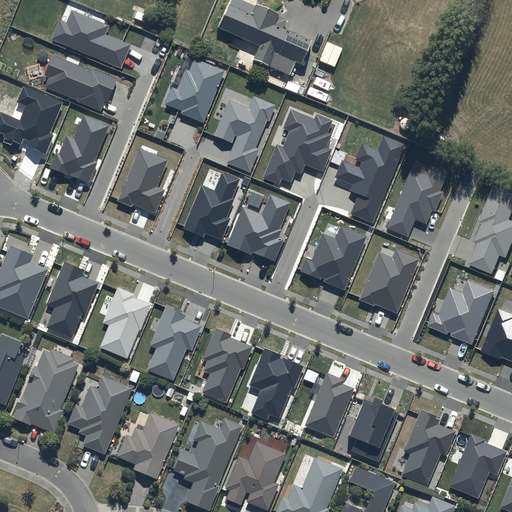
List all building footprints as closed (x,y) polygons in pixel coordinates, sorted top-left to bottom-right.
[(300,65),(310,41),(274,26),(278,16),(239,0),(230,0),(228,6),(228,5),(217,30),(258,47),(252,61),(289,76),(294,62),(300,65)] [(109,26),(71,10),(66,23),(59,20),(50,40),(121,69),(131,45),(105,34),(109,26)] [(90,70),(53,54),(44,75),(49,77),(45,86),(78,100),(77,102),(100,111),(104,101),(108,102),(118,78),(91,67),(90,70)] [(225,71),(194,59),(189,71),(185,69),(177,89),(172,87),(165,104),(182,111),(181,114),(204,123),(225,71)] [(63,102),(23,86),(17,101),(27,105),(20,121),(0,113),(0,132),(5,134),(4,137),(21,144),(24,139),(29,141),(26,146),(46,154),(54,135),(50,133),(63,102)] [(276,105),(253,96),(248,108),(229,100),(215,136),(231,142),(234,134),(239,136),(228,163),(249,172),(259,149),(256,148),(267,122),(269,122),(276,105)] [(333,121),(316,114),(314,119),(292,110),(284,128),(289,130),(283,147),(277,144),(264,177),(279,183),(282,176),(291,180),(295,171),(302,173),(305,166),(323,173),(333,149),(327,146),(332,134),(328,133),(333,121)] [(55,152),(49,167),(89,183),(97,163),(94,162),(109,125),(83,115),(74,138),(66,135),(59,153),(55,152)] [(407,144),(382,134),(376,148),(362,143),(355,160),(362,162),(359,168),(342,161),(336,176),(353,183),(350,191),(359,194),(351,214),(374,223),(407,144)] [(168,160),(139,148),(117,201),(132,207),(133,204),(155,213),(164,191),(156,188),(168,160)] [(448,172),(414,159),(387,228),(408,237),(415,219),(427,224),(432,211),(435,212),(443,192),(440,191),(448,172)] [(240,178),(222,171),(215,190),(201,185),(183,229),(203,237),(204,233),(222,239),(230,219),(227,218),(234,198),(233,198),(240,178)] [(511,208),(511,195),(493,188),(479,220),(482,221),(474,241),(476,244),(468,264),(491,274),(499,254),(505,257),(511,240),(511,221),(507,220),(511,208)] [(290,203),(270,194),(262,214),(243,207),(228,245),(251,255),(252,252),(276,262),(284,240),(278,237),(281,229),(280,229),(290,203)] [(368,236),(340,225),(335,238),(323,233),(311,260),(306,258),(300,271),(320,279),(321,277),(324,279),(323,282),(345,291),(368,236)] [(33,256),(10,246),(0,269),(0,307),(28,319),(48,269),(31,262),(33,256)] [(420,259),(395,249),(391,258),(378,252),(359,300),(374,307),(375,304),(398,314),(420,259)] [(84,270),(64,262),(47,304),(55,307),(46,328),(71,338),(81,315),(85,316),(98,283),(82,276),(84,270)] [(493,291),(468,281),(463,294),(450,289),(439,316),(432,313),(427,327),(447,335),(448,332),(451,333),(450,336),(471,344),(493,291)] [(135,295),(117,287),(103,323),(108,325),(99,348),(127,359),(139,330),(141,330),(151,304),(134,297),(135,295)] [(182,311),(166,305),(150,346),(156,348),(148,370),(173,380),(186,348),(192,350),(202,326),(184,319),(186,315),(181,314),(182,311)] [(511,314),(498,309),(481,351),(500,359),(501,357),(511,361),(511,314)] [(232,335),(215,328),(203,359),(208,361),(204,371),(210,373),(202,393),(226,403),(241,368),(243,369),(253,346),(231,337),(232,335)] [(0,403),(4,405),(24,359),(15,356),(20,343),(1,334),(0,336),(0,403)] [(281,355),(265,348),(250,385),(261,390),(252,413),(268,420),(270,414),(279,418),(292,387),(295,388),(304,366),(282,357),(282,359),(280,358),(281,355)] [(59,409),(78,366),(73,364),(74,360),(50,349),(49,352),(43,350),(36,366),(35,366),(19,401),(17,401),(14,409),(17,410),(13,419),(30,426),(31,425),(52,434),(63,411),(59,409)] [(344,380),(327,373),(305,426),(334,437),(354,389),(342,384),(344,380)] [(104,455),(132,388),(100,376),(95,389),(89,387),(81,407),(75,405),(67,425),(79,430),(77,434),(86,437),(82,446),(104,455)] [(383,401),(375,397),(372,403),(365,400),(350,435),(358,438),(352,451),(379,462),(399,414),(395,412),(395,411),(381,405),(383,401)] [(437,416),(421,410),(405,451),(411,453),(402,476),(428,486),(441,454),(446,456),(457,431),(439,424),(440,420),(436,419),(437,416)] [(126,435),(117,458),(135,465),(133,470),(155,479),(178,426),(150,413),(142,432),(134,429),(131,437),(126,435)] [(217,486),(242,426),(225,419),(220,430),(200,421),(192,440),(198,442),(193,454),(183,449),(173,472),(183,476),(182,479),(193,484),(185,502),(208,511),(218,487),(217,486)] [(486,439),(471,434),(450,486),(479,498),(490,472),(498,475),(507,452),(484,443),(486,439)] [(271,501),(277,485),(273,483),(285,453),(255,441),(247,460),(238,457),(224,490),(229,492),(226,500),(240,506),(245,493),(250,495),(246,503),(266,511),(269,511),(274,502),(271,501)] [(325,509),(342,470),(314,459),(301,489),(293,486),(287,500),(282,498),(276,511),(328,511),(329,511),(325,509)] [(355,467),(348,483),(372,493),(363,511),(362,511),(343,503),(339,511),(382,511),(394,484),(355,467)] [(511,511),(511,479),(500,508),(511,511)] [(450,511),(453,507),(453,506),(431,497),(427,509),(412,503),(410,509),(401,505),(398,511),(450,511)]
